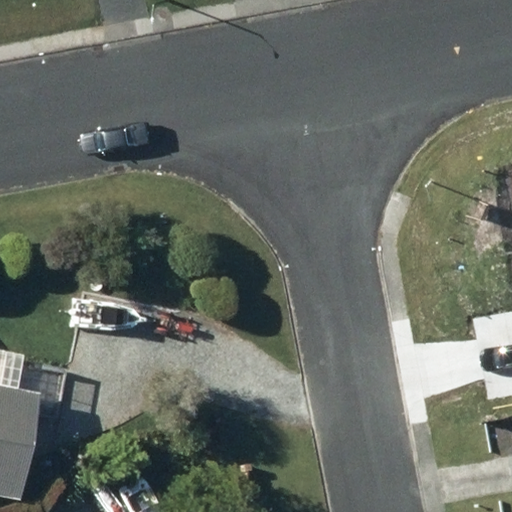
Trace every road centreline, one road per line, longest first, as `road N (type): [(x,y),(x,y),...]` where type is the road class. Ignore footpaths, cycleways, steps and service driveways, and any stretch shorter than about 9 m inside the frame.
road 1 (residential): [(292,76),(378,511)]
road 2 (residential): [(0,131),(292,76)]
road 3 (residential): [(292,76),(511,35)]
